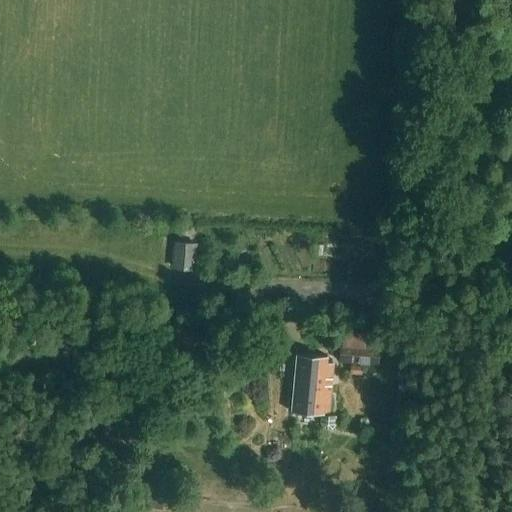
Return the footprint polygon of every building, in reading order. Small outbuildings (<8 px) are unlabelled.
[(172,272),(195,273),(197,245),(174,244),(172,272)] [(379,349),(377,349),(365,348),(366,337),(342,335),(340,364),(378,366),(379,349)] [(77,351),(77,340),(55,339),(55,351),(77,351)] [(335,416),(328,416),(332,364),(326,363),(327,357),(295,354),(290,412),(321,415),(320,424),(322,428),(327,430),(332,429),(334,425),(335,416)] [(362,375),(362,367),(350,366),(350,374),(362,375)] [(396,390),(392,425),(407,427),(411,392),(396,390)]
